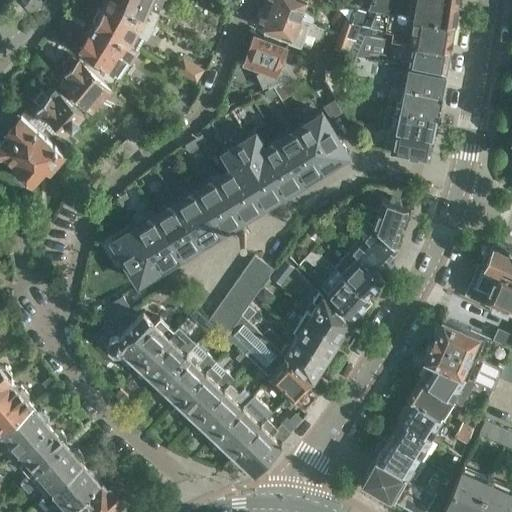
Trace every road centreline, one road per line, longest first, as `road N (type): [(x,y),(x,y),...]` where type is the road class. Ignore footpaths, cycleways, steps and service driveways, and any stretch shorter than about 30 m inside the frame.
road 1 (residential): [(248,0),(202,115),(118,178),(87,216),(65,285),(46,313)]
road 2 (tertiary): [(309,456),(393,327),(456,194)]
road 3 (residential): [(199,511),(187,488),(90,391),(46,313)]
road 4 (tertiary): [(456,194),(493,0)]
